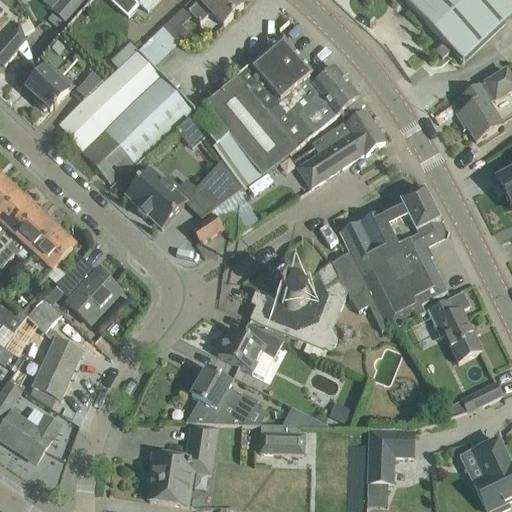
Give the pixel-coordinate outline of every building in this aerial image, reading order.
[(66,0),(63,4),(62,3),(52,15),(66,28),(89,3),(85,0),(66,0)] [(105,0),(128,21),(139,7),(148,15),(162,0),(105,0)] [(224,28),(244,9),(235,0),(203,0),(188,14),(201,27),(212,16),(224,28)] [(405,1),(404,2),(463,66),(464,65),(463,64),(511,18),(511,0),(408,0),(406,2),(405,1)] [(163,30),(179,46),(180,48),(190,37),(173,20),(163,30)] [(3,43),(0,46),(0,64),(4,68),(17,54),(34,70),(35,69),(21,27),(19,25),(3,43)] [(163,30),(139,54),(154,69),(179,46),(163,30)] [(283,40),(191,119),(195,124),(216,148),(213,151),(222,163),(244,192),(290,158),(347,112),(352,118),(365,108),(335,70),(326,77),(325,76),(316,73),(313,75),(283,40)] [(194,113),(139,56),(59,128),(111,188),(194,113)] [(74,89),(49,66),(44,70),(46,72),(27,92),(39,104),(38,108),(44,113),(48,112),(50,114),(53,111),(55,112),(57,110),(56,108),(65,98),(69,94),(74,89)] [(467,112),(459,117),(467,130),(477,145),(503,129),(501,126),(511,119),(511,80),(508,73),(461,101),(467,112)] [(385,146),(366,115),(347,127),(346,125),(312,147),(320,158),(299,172),(299,173),(294,176),(305,194),(311,190),(311,191),(365,156),(366,159),(385,146)] [(150,172),(126,199),(138,210),(136,213),(147,223),(149,221),(162,233),(190,203),(207,219),(212,216),(220,210),(240,196),(244,192),(222,163),(196,192),(187,184),(180,191),(168,180),(164,184),(150,172)] [(511,174),(498,182),(511,209),(511,174)] [(0,186),(0,221),(20,199),(3,183),(0,186)] [(381,216),(339,237),(359,276),(343,285),(348,293),(359,316),(369,311),(381,335),(424,314),(422,309),(448,296),(425,251),(440,243),(443,233),(439,226),(441,225),(425,193),(400,205),(401,207),(382,217),(381,216)] [(220,210),(212,216),(215,220),(223,233),(226,231),(233,243),(260,226),(240,196),(220,210)] [(20,199),(0,221),(0,227),(8,235),(0,244),(0,258),(39,216),(20,199)] [(57,233),(39,216),(0,258),(0,276),(1,276),(0,275),(0,272),(22,248),(34,259),(57,233)] [(215,220),(192,234),(201,247),(223,233),(215,220)] [(76,251),(57,233),(34,259),(21,272),(40,289),(76,251)] [(98,274),(95,277),(91,273),(93,271),(83,261),(58,289),(72,302),(68,306),(91,328),(121,296),(98,274)] [(256,307),(250,321),(332,354),(337,341),(332,330),(348,293),(343,285),(331,265),(302,283),(300,282),(299,282),(297,282),(296,282),(293,282),(292,282),(291,282),(289,283),(287,284),(285,285),(283,287),(282,288),(281,292),(280,295),(280,297),(280,298),(280,300),(280,301),(281,303),(256,293),(251,305),(256,307)] [(463,296),(445,305),(427,314),(440,342),(445,339),(458,366),(482,355),(462,314),(470,310),(463,296)] [(43,305),(29,322),(38,330),(45,336),(59,319),(43,305)] [(15,337),(24,328),(2,309),(0,311),(0,324),(3,328),(15,337)] [(242,338),(231,333),(218,359),(252,376),(263,356),(274,362),(284,344),(248,326),(242,338)] [(3,328),(0,332),(0,348),(5,352),(15,337),(3,328)] [(82,355),(64,347),(56,343),(34,390),(60,403),(72,377),(82,355)] [(234,388),(208,373),(192,400),(199,404),(186,428),(244,429),(261,429),(268,416),(256,410),(258,405),(244,397),(241,401),(230,394),(234,388)] [(8,386),(0,398),(0,419),(4,422),(21,394),(8,386)] [(460,405),(467,417),(503,399),(497,386),(460,405)] [(347,433),(356,414),(337,405),(330,420),(331,421),(328,428),(336,432),(347,433)] [(460,405),(449,410),(454,420),(467,417),(460,405)] [(52,442),(60,430),(47,421),(38,433),(12,416),(0,434),(0,442),(36,466),(52,442)] [(217,433),(211,432),(191,429),(186,463),(153,458),(150,474),(154,475),(149,504),(188,510),(194,476),(210,479),(217,433)] [(368,486),(394,488),(395,461),(413,461),(414,436),(370,435),(368,486)] [(305,438),(259,437),(259,458),(305,459),(305,438)] [(474,487),(486,511),(509,511),(510,511),(508,506),(511,504),(511,467),(511,469),(499,444),(473,456),(485,481),(474,487)]
